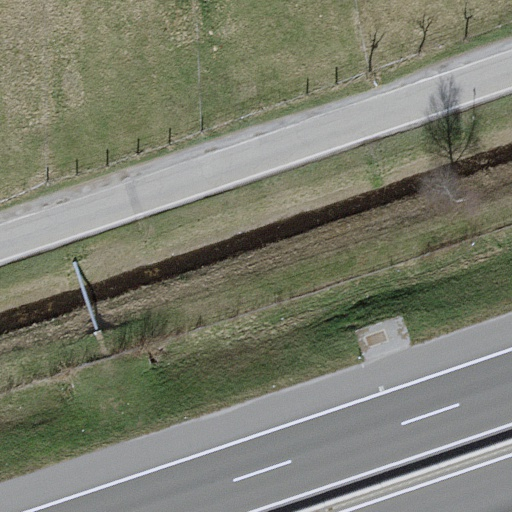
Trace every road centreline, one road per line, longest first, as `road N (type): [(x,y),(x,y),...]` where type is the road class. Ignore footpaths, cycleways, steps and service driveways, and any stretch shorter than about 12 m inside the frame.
road 1 (unclassified): [(511,69),(0,244)]
road 2 (motorway): [(511,382),(131,511)]
